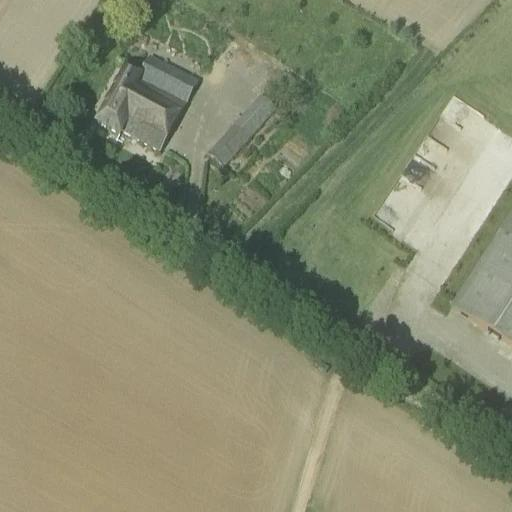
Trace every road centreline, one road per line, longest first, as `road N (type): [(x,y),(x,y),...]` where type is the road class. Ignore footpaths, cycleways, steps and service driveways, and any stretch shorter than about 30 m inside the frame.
road 1 (unclassified): [(511,456),(0,124)]
road 2 (track): [(298,511),(325,405),(354,354)]
